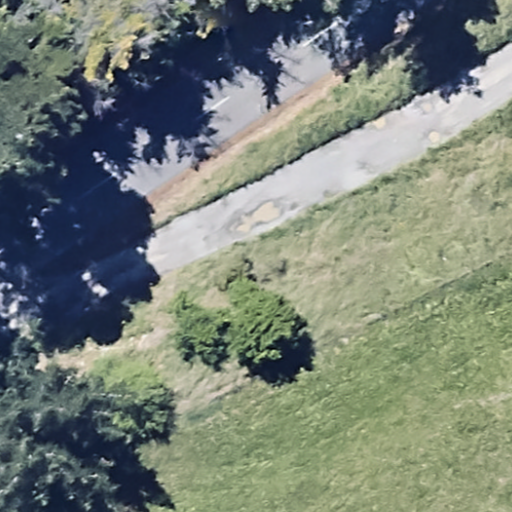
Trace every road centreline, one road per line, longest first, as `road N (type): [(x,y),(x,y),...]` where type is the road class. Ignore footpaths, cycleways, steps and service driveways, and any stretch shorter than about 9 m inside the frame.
road 1 (unclassified): [(0,330),(267,202),(511,66)]
road 2 (unclassified): [(0,258),(355,0)]
